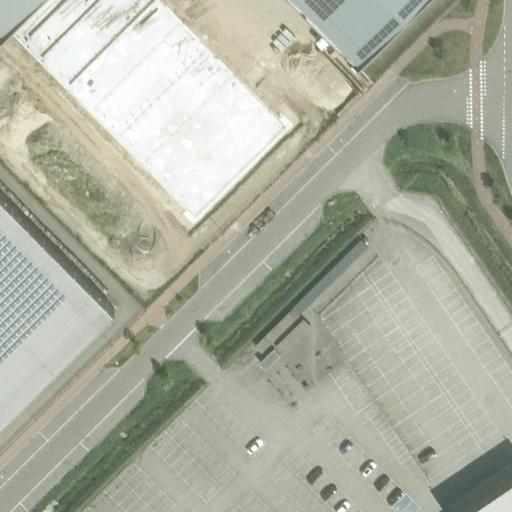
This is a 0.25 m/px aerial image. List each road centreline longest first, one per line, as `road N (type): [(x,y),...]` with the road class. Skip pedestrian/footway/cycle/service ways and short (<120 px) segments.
road 1 (unclassified): [(511,100),(476,96),(397,109),(0,510)]
road 2 (unknown): [(296,430),(392,511)]
